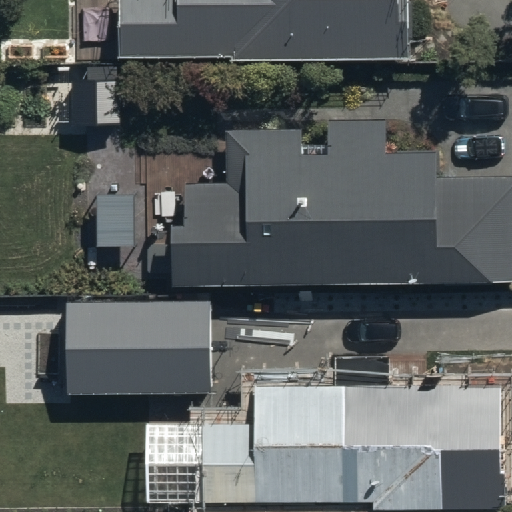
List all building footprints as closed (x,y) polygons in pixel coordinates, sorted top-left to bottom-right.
[(122,0),(123,46),(411,47),(411,0),(122,0)] [(126,58),(50,60),(51,99),(94,97),(94,90),(127,89),(126,58)] [(229,178),(183,178),(184,275),(511,271),(511,169),(438,170),(438,143),(385,143),(385,115),(329,115),(329,146),(304,146),(304,124),(229,124),(229,178)] [(208,296),(64,298),(67,386),(209,385),(208,296)] [(335,385),(254,386),(254,421),(146,422),(147,503),(374,502),(374,511),(500,511),(499,387),(387,387),(387,358),(335,358),(335,385)]
